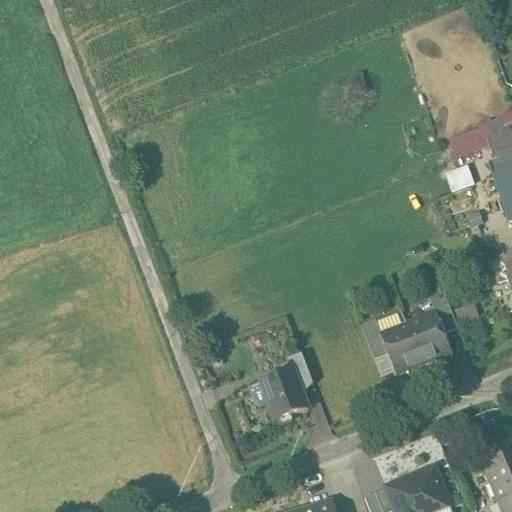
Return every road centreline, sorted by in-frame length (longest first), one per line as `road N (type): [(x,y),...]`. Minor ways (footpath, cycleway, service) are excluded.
road 1 (unclassified): [(233,492),(46,0)]
road 2 (unclassified): [(233,492),(511,379)]
